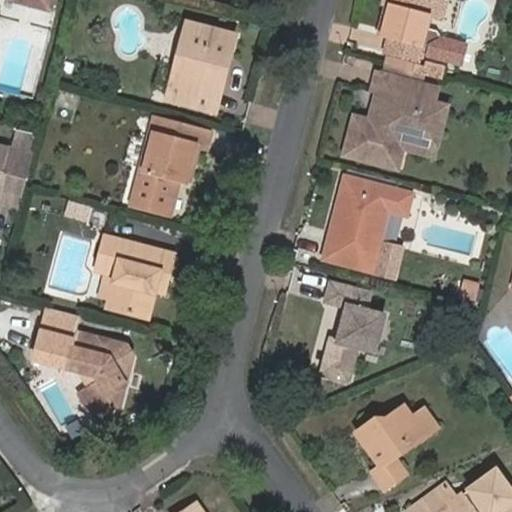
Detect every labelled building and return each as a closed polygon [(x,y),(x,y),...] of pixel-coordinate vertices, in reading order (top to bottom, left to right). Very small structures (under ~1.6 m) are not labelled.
[(52,11),(53,0),(10,0),(52,11)] [(424,44),(433,46),(431,56),(463,65),(468,46),(444,40),(440,32),(428,29),(432,11),(435,0),(388,0),(387,3),(379,33),(389,36),(385,52),(420,61),(424,44)] [(448,0),(435,0),(432,11),(445,15),(448,0)] [(223,59),(229,61),(237,34),(188,22),(168,100),(209,111),(223,59)] [(216,113),(229,61),(223,59),(209,111),(216,113)] [(419,65),(417,72),(446,80),(449,68),(430,62),(429,67),(419,65)] [(430,139),(437,109),(432,100),(435,87),(375,72),(370,89),(376,90),(383,91),(382,92),(377,109),(382,116),(380,123),(368,121),(353,116),(343,155),(396,169),(401,148),(403,140),(418,144),(430,139)] [(383,91),(376,90),(368,121),(380,123),(382,116),(377,109),(382,92),(383,91)] [(446,110),(437,109),(430,139),(418,144),(403,140),(401,148),(434,157),(446,110)] [(154,117),(151,129),(155,131),(145,172),(140,171),(131,206),(173,216),(182,181),(189,183),(199,147),(209,149),(212,132),(154,117)] [(155,131),(151,129),(140,171),(145,172),(155,131)] [(0,192),(4,175),(2,174),(9,146),(0,143),(0,192)] [(36,152),(9,146),(2,174),(4,175),(0,192),(0,207),(20,212),(36,152)] [(341,212),(335,211),(321,260),(373,272),(388,212),(406,216),(412,191),(345,175),(337,202),(344,204),(341,212)] [(337,202),(335,211),(341,212),(344,204),(337,202)] [(116,276),(110,299),(107,307),(150,318),(158,291),(165,292),(175,253),(107,236),(97,271),(106,273),(116,276)] [(100,297),(110,299),(116,276),(106,273),(100,297)] [(457,298),(477,304),(482,286),(462,280),(457,298)] [(356,307),(359,292),(330,284),(324,303),(345,308),(338,339),(331,336),(320,375),(346,382),(357,344),(375,348),(384,313),(365,308),(356,307)] [(368,294),(359,292),(356,307),(365,308),(368,294)] [(80,323),(48,315),(45,328),(77,337),(78,331),(80,323)] [(135,332),(117,326),(114,340),(131,345),(135,332)] [(94,384),(88,388),(107,416),(120,406),(127,382),(124,375),(132,368),(135,352),(131,345),(114,340),(78,331),(77,337),(45,328),(40,345),(72,354),(70,363),(83,366),(93,369),(100,379),(94,384)] [(93,369),(83,366),(94,384),(100,379),(93,369)] [(88,388),(79,395),(100,422),(107,416),(88,388)] [(429,435),(414,415),(406,404),(386,420),(376,418),(358,433),(382,467),(373,473),(385,490),(409,473),(398,457),(429,435)] [(426,407),(414,415),(429,435),(439,427),(426,407)] [(443,486),(407,511),(439,511),(448,506),(452,511),(511,511),(511,496),(493,471),(453,501),(443,486)] [(203,511),(197,503),(184,511),(203,511)]
